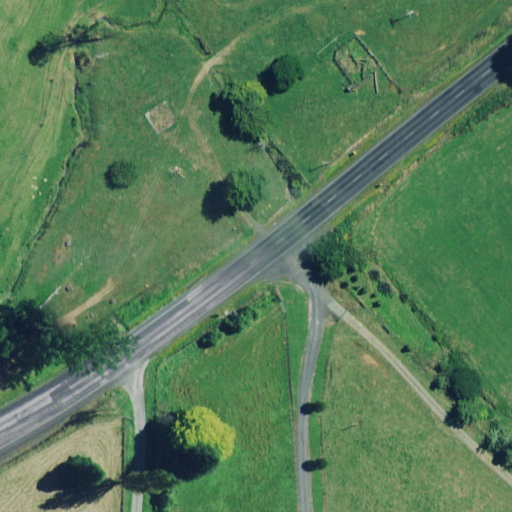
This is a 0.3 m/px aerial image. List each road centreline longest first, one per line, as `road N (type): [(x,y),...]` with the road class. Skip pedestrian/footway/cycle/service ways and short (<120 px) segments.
road 1 (trunk): [(511,59),(210,296),(0,440)]
road 2 (unknown): [(135,349),(136,511)]
